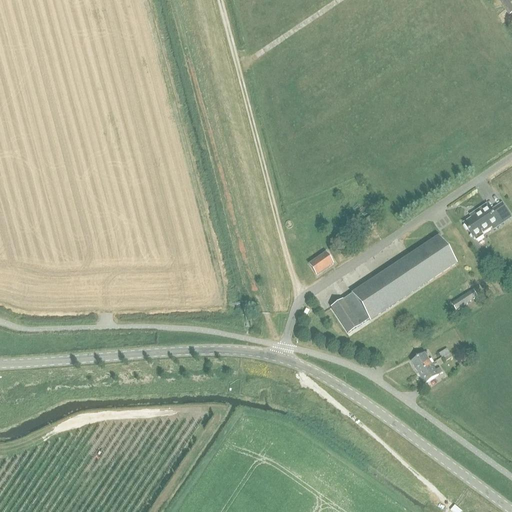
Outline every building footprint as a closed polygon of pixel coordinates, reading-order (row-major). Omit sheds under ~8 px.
[(511,0),(497,0),(509,17),(511,14),(511,0)] [(500,225),(510,218),(502,205),(491,212),(487,205),(474,214),(475,216),(464,224),(474,240),(475,239),(476,241),(484,236),(482,234),(499,224),(500,225)] [(367,231),(377,225),(372,217),(362,223),(367,231)] [(437,238),(331,308),(348,334),(369,320),(370,321),(455,265),(437,238)] [(316,276),(333,265),(325,254),(308,265),(316,276)] [(457,312),(477,298),(473,291),(453,305),(457,312)] [(445,363),(452,358),(446,350),(439,355),(445,363)] [(411,364),(418,374),(434,364),(431,360),(429,361),(426,356),(428,355),(427,353),(411,364)] [(425,385),(439,376),(443,373),(440,369),(436,371),(433,367),(435,366),(434,364),(418,374),(425,385)] [(447,509),(449,511),(460,511),(462,511),(454,503),(447,509)]
